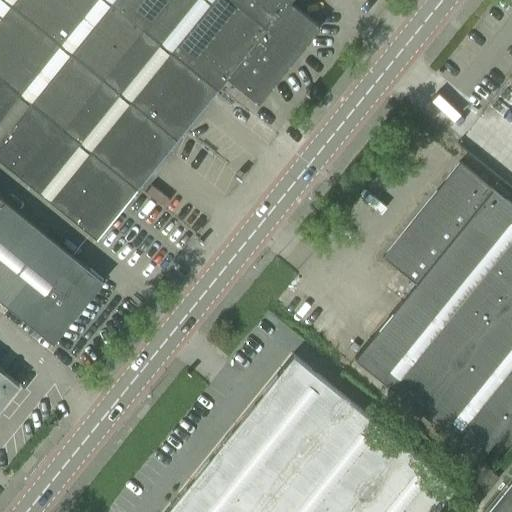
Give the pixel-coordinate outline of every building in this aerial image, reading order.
[(257,101),(319,25),(288,0),(287,0),(0,0),(0,159),(95,237),(226,76),(257,101)] [(478,457),(511,414),(511,204),(459,161),(442,182),(446,185),(440,192),(436,189),(382,256),(414,282),(353,356),(478,457)] [(103,279),(0,195),(0,298),(53,341),(103,279)] [(433,511),(451,491),(455,486),(291,353),(162,511),(433,511)] [(0,405),(18,383),(0,368),(0,405)] [(511,511),(511,476),(509,480),(483,511),(511,511)]
